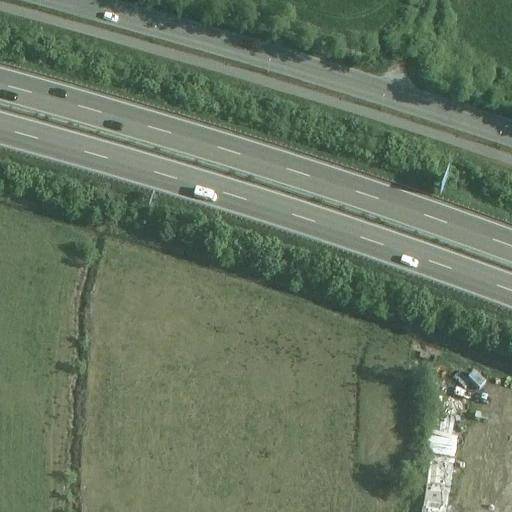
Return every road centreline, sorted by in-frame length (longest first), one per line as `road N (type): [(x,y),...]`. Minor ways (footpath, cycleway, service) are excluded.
road 1 (motorway): [(0,134),(237,204),(511,300)]
road 2 (motorway): [(511,250),(0,90)]
road 3 (residential): [(69,0),(511,132)]
